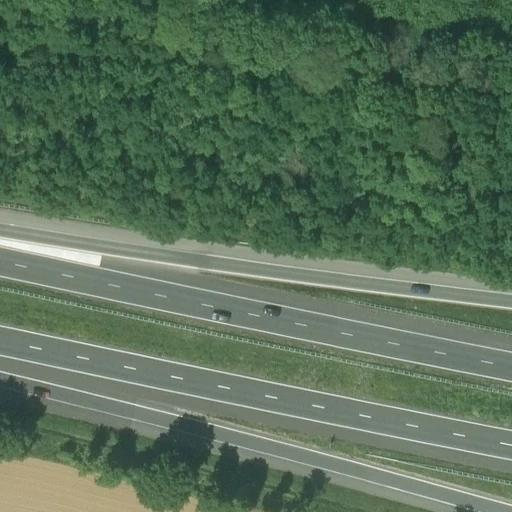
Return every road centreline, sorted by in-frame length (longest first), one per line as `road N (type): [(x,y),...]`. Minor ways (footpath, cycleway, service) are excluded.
road 1 (motorway): [(0,341),(511,450)]
road 2 (motorway): [(0,379),(505,511)]
road 3 (motorway): [(511,364),(0,261)]
road 4 (motorway): [(511,301),(0,237)]
road 5 (unclassified): [(511,78),(0,30)]
